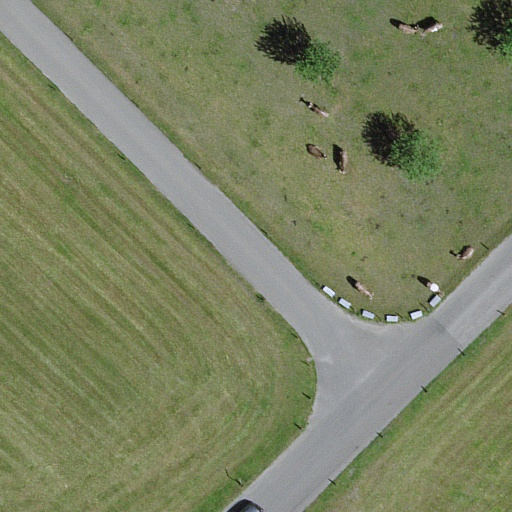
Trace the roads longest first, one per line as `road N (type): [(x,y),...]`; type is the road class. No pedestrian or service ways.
road 1 (track): [(379,389),(0,1)]
road 2 (unclassified): [(511,262),(259,511)]
